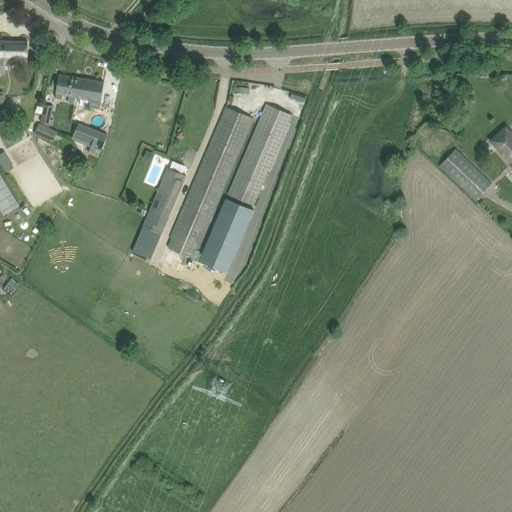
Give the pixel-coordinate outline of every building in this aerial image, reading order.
[(0,65),(4,66),(4,59),(27,60),(27,52),(28,42),(0,40),(0,65)] [(75,97),(79,78),(59,74),(56,93),(55,98),(61,99),(62,95),(75,97)] [(79,78),(75,97),(88,99),(87,106),(99,108),(104,83),(79,78)] [(53,125),(54,120),(51,118),(53,106),(44,104),(41,121),(53,125)] [(263,113),(228,194),(254,204),(263,184),(264,185),(290,125),(291,123),(289,123),(292,115),(267,104),(263,113)] [(174,240),(170,249),(188,257),(186,260),(189,261),(190,262),(191,259),(196,249),(198,250),(254,119),(226,107),(170,238),(174,240)] [(79,124),(73,138),(102,150),(107,135),(79,124)] [(52,141),(56,132),(39,125),(35,134),(52,141)] [(511,164),(511,132),(506,126),(490,140),(511,164)] [(476,200),(492,184),(456,149),(440,166),(476,200)] [(147,151),(144,158),(151,161),(154,154),(147,151)] [(2,153),(0,154),(0,161),(6,172),(12,169),(2,153)] [(143,226),(133,251),(151,259),(161,234),(182,185),(186,176),(182,174),(170,168),(168,168),(164,177),(143,226)] [(0,209),(4,215),(20,205),(0,172),(0,209)] [(199,252),(196,260),(227,273),(237,249),(254,210),(227,198),(203,252),(203,254),(199,252)]
